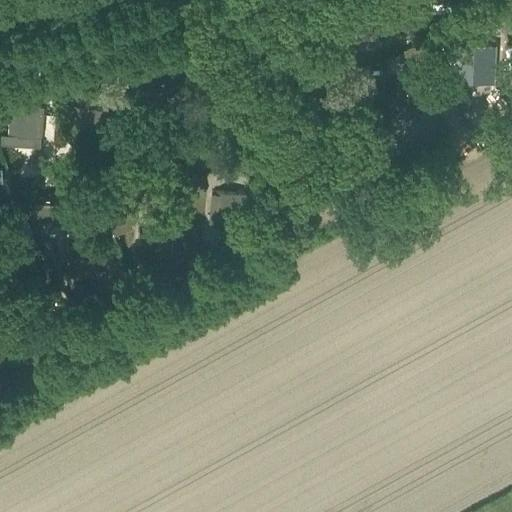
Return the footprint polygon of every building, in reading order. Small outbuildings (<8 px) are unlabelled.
[(377,0),(345,0),(345,28),(377,29),(377,0)] [(286,50),(288,20),(255,18),(253,48),(286,50)] [(438,29),(436,22),(422,28),(425,35),(438,29)] [(186,36),(153,33),(152,64),(183,66),(186,36)] [(330,38),(336,52),(347,47),(341,33),(330,38)] [(423,42),(411,48),(421,67),(433,61),(423,42)] [(461,81),(493,82),(495,47),(462,46),(461,81)] [(333,56),(343,77),(362,68),(352,47),(333,56)] [(320,79),(332,78),(331,61),(319,62),(320,79)] [(108,76),(75,73),(72,116),(84,116),(85,109),(106,110),(108,76)] [(417,111),(419,81),(386,80),(385,110),(417,111)] [(185,96),(180,81),(168,84),(172,100),(185,96)] [(41,136),(43,107),(9,104),(8,135),(41,136)] [(204,109),(177,122),(191,151),(218,139),(204,109)] [(345,112),(312,111),(311,140),(343,142),(345,112)] [(177,213),(189,208),(186,202),(179,185),(167,191),(177,213)] [(244,193),(212,191),(209,220),(242,223),(244,193)] [(21,205),(4,212),(11,230),(28,223),(21,205)] [(117,234),(136,231),(134,216),(115,218),(117,234)] [(172,229),(140,225),(137,255),(169,259),(172,229)] [(22,239),(0,236),(0,266),(19,268),(22,239)] [(100,242),(68,239),(65,269),(97,272),(100,242)]
